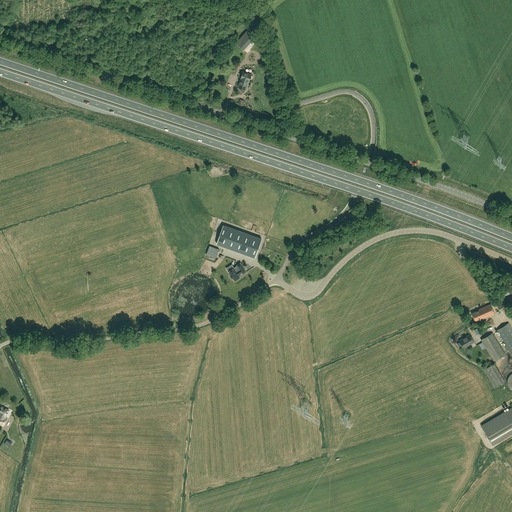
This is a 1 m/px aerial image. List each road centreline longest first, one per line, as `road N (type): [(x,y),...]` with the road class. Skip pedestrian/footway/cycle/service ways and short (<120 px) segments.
road 1 (unclassified): [(511,261),(434,231),(397,232),(360,248),(309,296),(276,277),(194,327),(69,346),(22,339),(0,346)]
road 2 (trunk): [(511,237),(0,61)]
road 3 (trunk): [(0,72),(511,248)]
road 4 (unclassified): [(291,137),(0,40)]
road 5 (unclassified): [(511,215),(291,137)]
road 6 (unclassified): [(291,137),(255,0)]
